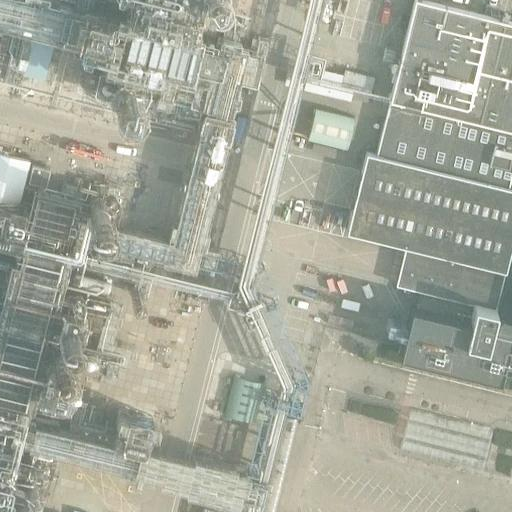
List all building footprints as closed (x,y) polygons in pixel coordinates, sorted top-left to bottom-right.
[(0,0),(0,76),(184,115),(207,0),(0,0)] [(365,151),(345,230),(346,230),(404,246),(395,284),(394,285),(472,304),(473,302),(495,307),(510,251),(511,251),(511,20),(428,0),(412,0),(375,154),(365,151)] [(321,69),(319,80),(340,85),(370,93),(374,78),(344,70),(342,75),(321,69)] [(353,89),(303,77),(288,73),(285,86),(350,102),(353,89)] [(87,270),(81,194),(50,184),(48,167),(31,161),(28,157),(0,147),(0,358),(2,359),(8,359),(8,366),(20,370),(44,352),(40,346),(44,331),(84,328),(70,309),(78,302),(73,295),(77,284),(100,282),(85,277),(92,272),(87,270)] [(374,299),(316,283),(310,304),(369,320),(374,299)] [(511,314),(494,310),(495,307),(473,302),(472,304),(468,319),(409,305),(396,354),(498,379),(504,359),(511,361),(511,314)] [(435,433),(396,421),(388,448),(427,459),(435,433)]
